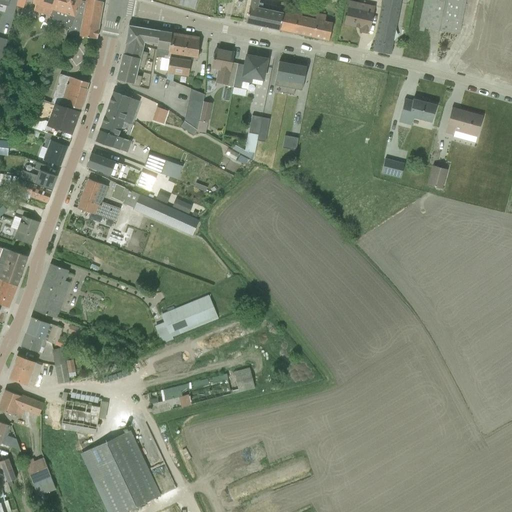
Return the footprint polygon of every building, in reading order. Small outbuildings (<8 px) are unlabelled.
[(62,27),(69,29),(80,0),(33,0),(32,4),(35,5),(33,11),(49,16),(50,16),(52,16),(51,20),(63,24),(62,27)] [(84,0),(85,1),(80,0),(69,29),(68,34),(96,39),(102,2),(95,0),(84,0)] [(179,0),(178,4),(194,9),(196,0),(179,0)] [(265,0),(249,0),(245,23),(278,30),(284,7),(285,0),(277,0),(278,2),(279,2),(278,11),(264,8),(265,0)] [(382,0),(372,51),(389,54),(400,0),(382,0)] [(424,0),(419,27),(457,35),(464,0),(424,0)] [(477,0),(466,49),(472,50),(468,67),(485,72),(490,54),(481,52),(485,36),(488,37),(497,0),(477,0)] [(349,1),(344,24),(360,28),(360,32),(368,33),(368,30),(369,30),(374,6),(349,1)] [(284,7),(278,30),(327,41),(331,23),(325,22),(327,16),(284,7)] [(511,15),(507,14),(500,44),(511,46),(511,15)] [(144,42),(157,45),(159,31),(130,26),(128,28),(125,43),(125,44),(143,47),(144,42)] [(169,54),(171,33),(159,31),(157,45),(155,57),(169,59),(169,57),(169,54)] [(199,37),(171,33),(169,54),(195,58),(199,37)] [(142,52),(143,47),(125,44),(123,55),(145,61),(147,53),(142,52)] [(233,53),(215,49),(211,69),(217,70),(215,82),(223,84),(223,85),(232,87),(237,64),(231,63),(233,53)] [(143,69),(145,61),(123,55),(122,55),(119,67),(137,72),(138,67),(143,69)] [(244,65),(237,64),(232,87),(240,89),(242,82),(261,86),(266,59),(246,55),(244,65)] [(169,57),(169,59),(166,79),(172,82),(173,75),(187,77),(190,61),(169,57)] [(301,90),(306,67),(278,62),(273,85),(281,86),(279,92),(293,95),(294,89),(301,90)] [(119,67),(116,78),(131,82),(131,85),(139,87),(141,77),(136,75),(137,72),(119,67)] [(511,75),(498,71),(497,78),(510,81),(511,75)] [(86,89),(88,83),(60,73),(51,103),(54,104),(60,105),(60,103),(81,110),(87,89),(86,89)] [(196,130),(202,101),(203,94),(190,89),(183,121),(196,130)] [(112,92),(99,130),(118,137),(123,122),(131,124),(138,102),(112,92)] [(431,122),(436,105),(413,99),(412,101),(404,99),(398,122),(411,126),(413,118),(431,122)] [(202,101),(196,130),(196,132),(205,133),(207,123),(211,104),(202,101)] [(45,132),(69,141),(80,112),(60,105),(54,104),(47,122),(45,121),(40,122),(34,119),(32,127),(45,132)] [(153,120),(162,123),(167,111),(158,107),(153,120)] [(474,143),(482,116),(459,110),(451,107),(444,133),(453,135),(453,137),(474,143)] [(248,133),(258,135),(261,118),(251,116),(248,133)] [(261,118),(258,135),(257,140),(264,142),(269,119),(261,118)] [(193,135),(196,130),(183,121),(180,126),(193,135)] [(118,137),(99,130),(95,141),(127,152),(131,141),(118,137)] [(60,165),(69,141),(45,132),(43,139),(49,140),(46,148),(41,147),(38,157),(60,165)] [(257,140),(258,135),(248,133),(244,151),(234,145),(232,149),(253,160),(257,140)] [(281,148),(295,151),(298,139),(284,136),(281,148)] [(9,142),(0,140),(0,154),(7,155),(9,142)] [(122,165),(91,153),(86,166),(117,178),(122,165)] [(148,155),(143,166),(177,179),(182,166),(148,155)] [(404,164),(384,159),(380,173),(400,178),(404,164)] [(22,171),(19,178),(51,189),(56,176),(45,172),(47,166),(35,162),(32,168),(38,170),(36,175),(22,171)] [(213,166),(233,178),(235,172),(222,165),(221,166),(215,162),(213,166)] [(441,189),(447,170),(436,166),(432,165),(427,185),(441,189)] [(135,185),(150,191),(155,178),(140,171),(135,185)] [(0,183),(13,186),(15,176),(0,173),(0,183)] [(17,179),(14,188),(31,194),(30,197),(46,202),(50,191),(17,179)] [(88,179),(76,208),(115,222),(120,209),(101,202),(107,186),(88,179)] [(205,191),(207,187),(196,183),(194,187),(205,191)] [(31,194),(14,188),(13,194),(29,199),(30,197),(31,194)] [(199,221),(125,188),(120,198),(124,199),(122,203),(133,208),(132,210),(192,236),(199,221)] [(155,199),(166,203),(169,196),(159,191),(155,199)] [(188,213),(191,206),(175,198),(171,206),(188,213)] [(13,238),(31,245),(39,222),(22,216),(21,218),(14,216),(10,227),(17,230),(13,238)] [(8,230),(10,218),(5,217),(2,229),(8,230)] [(0,278),(16,286),(26,257),(26,256),(0,246),(0,278)] [(50,264),(33,310),(56,319),(69,283),(65,281),(66,278),(67,278),(68,274),(67,274),(68,270),(50,264)] [(16,286),(0,278),(0,303),(7,307),(16,286)] [(172,337),(218,318),(208,295),(161,314),(164,321),(154,325),(161,343),(173,338),(172,337)] [(58,326),(31,317),(25,332),(46,340),(46,341),(63,348),(64,344),(57,341),(60,331),(61,328),(57,327),(58,326)] [(82,329),(70,325),(67,333),(79,337),(82,329)] [(46,340),(25,332),(20,345),(42,353),(44,348),(43,347),(46,341),(46,340)] [(197,350),(202,347),(197,338),(192,342),(197,350)] [(63,348),(52,350),(54,366),(66,364),(63,348)] [(42,365),(17,356),(9,377),(34,387),(42,365)] [(74,372),(75,371),(73,360),(66,361),(68,373),(69,377),(75,376),(74,372)] [(69,382),(66,364),(54,366),(57,384),(69,382)] [(147,394),(141,396),(142,400),(148,399),(152,414),(254,388),(249,368),(147,394)] [(21,395),(4,389),(0,401),(0,409),(21,417),(24,411),(38,416),(43,403),(21,394),(21,395)] [(64,408),(60,427),(94,435),(97,418),(104,418),(107,403),(101,401),(101,399),(67,392),(62,392),(61,399),(65,400),(64,408)] [(0,422),(0,443),(19,450),(16,439),(7,436),(10,426),(0,422)] [(130,431),(80,454),(107,511),(123,511),(160,495),(130,431)] [(0,461),(0,463),(7,482),(15,479),(8,458),(0,461)] [(50,476),(42,458),(34,461),(33,458),(24,462),(32,483),(50,476)] [(0,502),(3,511),(7,511),(10,511),(7,500),(5,501),(0,485),(0,502)]
